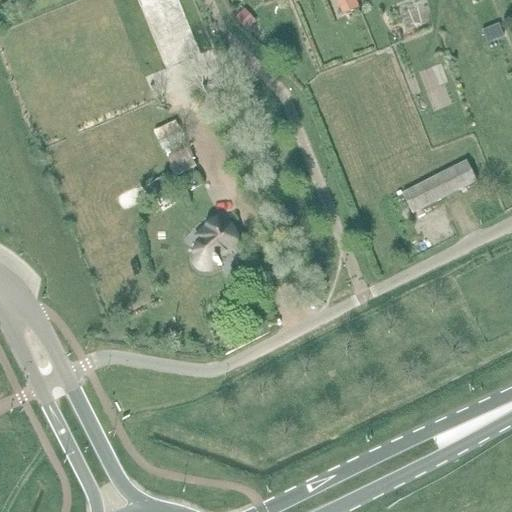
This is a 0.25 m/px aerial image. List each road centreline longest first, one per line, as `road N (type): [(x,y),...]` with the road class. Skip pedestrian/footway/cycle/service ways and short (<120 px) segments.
road 1 (unclassified): [(64,376),(104,359),(222,370),(511,225)]
road 2 (primary): [(511,405),(434,429),(262,511)]
road 3 (primary): [(330,511),(511,410)]
road 4 (tertiary): [(137,511),(64,376)]
road 5 (tertiary): [(41,387),(98,511)]
